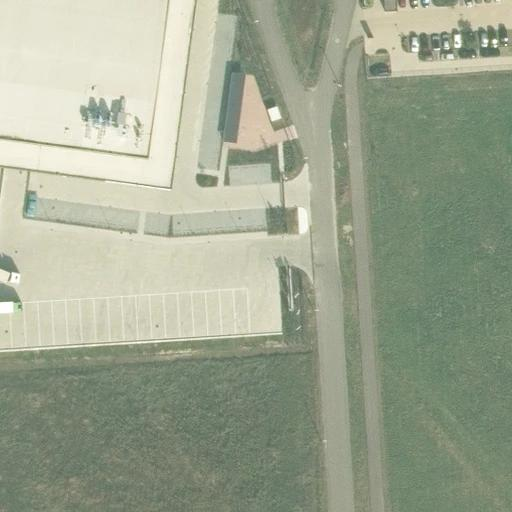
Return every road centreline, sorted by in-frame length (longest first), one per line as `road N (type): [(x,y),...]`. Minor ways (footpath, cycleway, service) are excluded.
road 1 (unclassified): [(343,511),(315,130)]
road 2 (unclassified): [(315,130),(344,0)]
